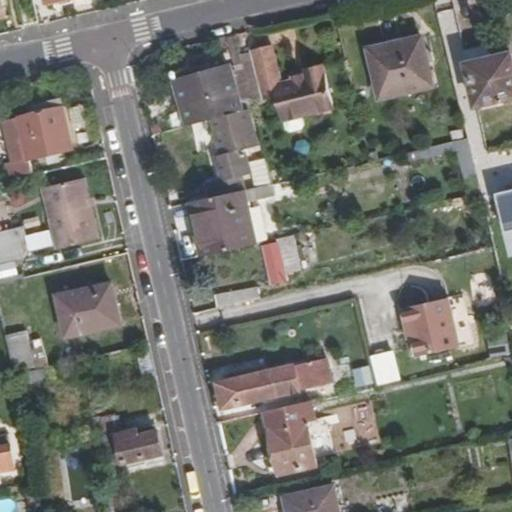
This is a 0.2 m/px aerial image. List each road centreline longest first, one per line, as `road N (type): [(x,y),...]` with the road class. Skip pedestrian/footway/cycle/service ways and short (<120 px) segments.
road 1 (residential): [(215,511),(105,39)]
road 2 (residential): [(263,0),(105,39)]
